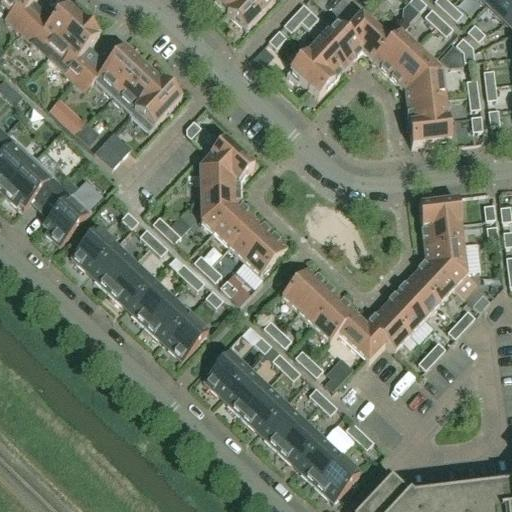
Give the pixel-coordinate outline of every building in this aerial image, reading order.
[(27,12),(38,0),(5,0),(3,2),(4,3),(0,7),(10,16),(4,23),(20,38),(37,20),(27,12)] [(226,18),(243,0),(213,0),(216,2),(214,5),(227,17),(226,18)] [(246,36),(278,2),(276,0),(243,0),(226,18),(246,36)] [(426,10),(415,0),(408,8),(419,18),(426,10)] [(451,9),(441,0),(439,0),(434,7),(444,17),(451,9)] [(472,0),(484,11),(493,0),(472,0)] [(503,28),(511,18),(511,0),(493,0),(484,11),(503,28)] [(83,24),(67,9),(47,30),(37,20),(20,38),(38,55),(47,63),(83,24)] [(462,19),(451,9),(444,17),(455,27),(462,19)] [(293,20),(300,27),(308,35),(318,24),(302,10),(293,20)] [(434,32),(441,25),(431,15),(424,22),(434,32)] [(390,46),(360,18),(343,37),(361,54),(361,56),(372,66),(390,46)] [(511,18),(503,28),(511,36),(511,18)] [(290,38),(300,27),(293,20),(283,31),(290,38)] [(98,41),(97,39),(98,38),(83,24),(47,63),(74,87),(90,70),(80,61),(98,41)] [(452,35),(441,25),(434,32),(445,42),(452,35)] [(361,54),(343,37),(334,28),(319,45),(349,73),(349,72),(348,71),(361,56),(361,54)] [(485,40),(474,30),(467,37),(478,47),(485,40)] [(276,54),(286,43),(278,36),(268,47),(276,54)] [(388,81),(415,53),(399,38),(390,46),(372,66),(371,68),(372,68),(373,67),(388,81)] [(472,53),(462,44),(455,51),(462,58),(472,53)] [(349,73),(319,45),(304,60),(332,87),(347,72),(348,73),(349,73)] [(111,103),(144,68),(140,63),(137,66),(123,52),(98,79),(90,70),(74,87),(84,96),(93,86),(111,103)] [(403,97),(431,68),(415,53),(388,81),(404,96),(402,97),(403,97)] [(474,67),(472,53),(462,58),(463,68),(474,67)] [(332,87),(304,60),(286,80),(296,90),(299,87),(308,95),(306,96),(307,97),(308,96),(317,104),(332,87)] [(129,121),(161,86),(160,87),(147,74),(149,72),(144,68),(111,103),(129,120),(128,120),(129,121)] [(444,104),(441,77),(431,68),(403,97),(403,98),(404,98),(405,108),(403,108),(404,110),(405,109),(444,104)] [(494,91),(493,76),(482,77),(484,92),(494,91)] [(443,80),(445,93),(464,90),(462,78),(443,80)] [(5,85),(0,89),(0,97),(4,101),(12,92),(5,85)] [(129,121),(148,139),(180,104),(161,86),(129,121)] [(478,100),(476,86),(466,87),(467,101),(478,100)] [(496,105),(494,91),(484,92),(486,106),(496,105)] [(479,115),(478,100),(467,101),(469,116),(479,115)] [(447,126),(444,104),(405,109),(408,131),(447,126)] [(499,130),(497,116),(487,117),(489,131),(499,130)] [(482,136),(480,122),(470,123),(472,137),(482,136)] [(450,152),(447,126),(408,131),(411,153),(422,151),(423,153),(424,153),(423,151),(435,150),(435,154),(450,152)] [(190,145),(200,134),(193,127),(185,135),(186,140),(190,145)] [(121,165),(130,155),(113,138),(103,148),(121,165)] [(0,197),(2,199),(35,164),(15,146),(14,148),(5,139),(0,145),(0,197)] [(244,164),(245,163),(245,162),(243,163),(235,155),(238,152),(227,142),(209,161),(238,188),(253,172),(244,164)] [(121,165),(103,148),(93,159),(111,175),(121,165)] [(238,188),(209,161),(198,173),(199,201),(240,199),(238,199),(238,188)] [(61,192),(52,183),(53,182),(35,164),(2,199),(16,212),(18,209),(23,214),(33,204),(42,213),(61,192)] [(59,252),(91,217),(71,199),(70,200),(61,192),(42,213),(51,221),(41,231),(47,236),(44,239),(59,252)] [(216,243),(243,215),(238,211),(238,200),(240,200),(240,199),(199,201),(200,228),(216,243)] [(459,229),(456,203),(441,205),(442,209),(431,210),(430,208),(429,209),(429,210),(418,212),(420,233),(459,229)] [(495,225),(493,210),(483,212),(485,226),(495,225)] [(511,227),(509,212),(499,213),(501,228),(511,227)] [(231,257),(257,228),(254,225),(256,224),(255,223),(253,225),(243,215),(216,243),(231,257)] [(131,235),(138,228),(127,218),(120,225),(131,235)] [(169,233),(159,223),(152,230),(162,240),(169,233)] [(245,270),(272,242),(257,228),(231,257),(245,270)] [(462,250),(459,229),(420,233),(423,255),(421,255),(462,250)] [(497,246),(495,232),(485,233),(487,248),(497,246)] [(172,250),(180,243),(169,233),(162,240),(172,250)] [(91,278),(114,253),(96,235),(70,262),(84,276),(86,273),(91,278)] [(156,245),(146,235),(139,242),(149,252),(156,245)] [(511,251),(511,237),(502,238),(504,253),(511,251)] [(259,284),(286,255),(287,254),(286,253),(285,254),(272,242),(245,270),(259,284)] [(167,255),(156,245),(149,252),(160,262),(167,255)] [(476,292),(466,281),(462,250),(421,255),(421,256),(423,256),(424,268),(453,295),(464,305),(476,292)] [(107,298),(133,270),(114,253),(91,278),(96,282),(93,285),(107,298)] [(210,271),(200,261),(193,269),(204,279),(210,271)] [(453,295),(424,268),(410,283),(409,282),(408,283),(410,284),(438,311),(453,295)] [(193,279),(182,269),(175,277),(186,287),(193,279)] [(128,312),(151,287),(133,270),(107,298),(121,310),(123,308),(128,312)] [(221,281),(210,271),(204,279),(214,289),(221,281)] [(297,319),(324,290),(308,276),(309,274),(280,304),(297,319)] [(204,289),(193,279),(186,287),(197,297),(204,289)] [(438,311),(410,284),(395,300),(423,327),(438,311)] [(237,296),(226,286),(219,293),(230,303),(237,296)] [(144,332),(170,304),(151,287),(128,312),(132,317),(130,319),(144,332)] [(313,334),(341,304),(340,303),(339,305),(324,290),(297,319),(313,334)] [(222,307),(212,297),(205,304),(215,314),(222,307)] [(423,327),(395,300),(381,315),(380,313),(379,314),(380,316),(409,342),(423,327)] [(479,318),(489,307),(482,300),(472,311),(479,318)] [(165,347),(188,322),(170,304),(144,332),(157,345),(160,342),(165,347)] [(329,349),(338,340),(356,321),(356,320),(357,319),(356,318),(355,319),(340,305),(341,304),(313,334),(329,349)] [(409,342),(380,316),(366,330),(367,333),(394,358),(409,342)] [(464,334),(474,324),(467,317),(457,327),(464,334)] [(385,350),(367,333),(366,330),(356,321),(338,340),(368,368),(385,350)] [(181,367),(207,339),(188,322),(165,347),(169,351),(167,354),(181,367)] [(280,337),(269,327),(263,334),(273,344),(280,337)] [(464,334),(457,327),(447,338),(454,345),(464,334)] [(291,347),(280,337),(273,344),(284,354),(291,347)] [(271,352),(260,342),(253,350),(264,360),(271,352)] [(435,366),(445,355),(437,348),(427,359),(435,366)] [(312,366),(301,356),(294,364),(305,374),(312,366)] [(224,402),(247,377),(228,359),(202,387),(217,400),(219,398),(224,402)] [(425,376),(435,366),(427,359),(417,369),(425,376)] [(289,370),(278,360),(271,367),(282,377),(289,370)] [(322,376),(312,366),(305,374),(315,384),(322,376)] [(332,399),(353,376),(345,369),(324,391),(332,399)] [(299,379),(289,370),(282,377),(292,387),(299,379)] [(240,422),(266,394),(247,377),(224,402),(228,407),(226,409),(240,422)] [(261,437),(284,412),(266,394),(240,422),(253,435),(256,432),(261,437)] [(326,404),(315,394),(308,401),(319,411),(326,404)] [(336,414),(326,404),(319,411),(329,421),(336,414)] [(277,457),(303,429),(284,412),(261,437),(265,441),(263,444),(277,457)] [(362,438),(352,428),(345,436),(355,446),(362,438)] [(297,471),(321,446),(303,429),(277,457),(290,469),(293,467),(297,471)] [(373,448),(362,438),(355,446),(366,456),(373,448)] [(314,491),(339,464),(321,446),(297,471),(302,476),(300,478),(314,491)] [(332,509),(358,481),(339,464),(314,491),(332,509)] [(511,511),(511,494),(411,507),(389,487),(365,511),(511,511)]
